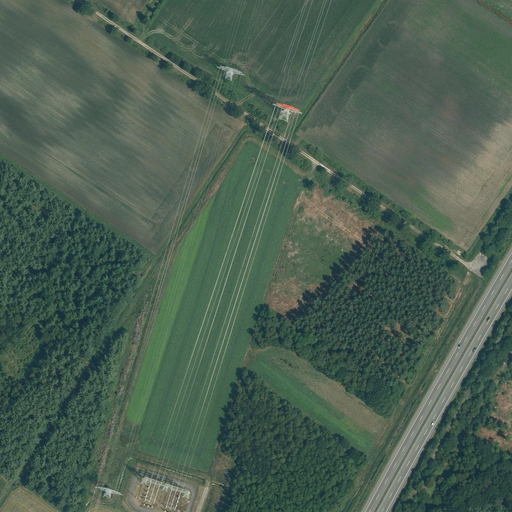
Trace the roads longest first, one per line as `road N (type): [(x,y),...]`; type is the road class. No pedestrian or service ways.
road 1 (track): [(76,0),(475,271)]
road 2 (motorway): [(511,261),(370,511)]
road 3 (motorway): [(381,511),(511,282)]
